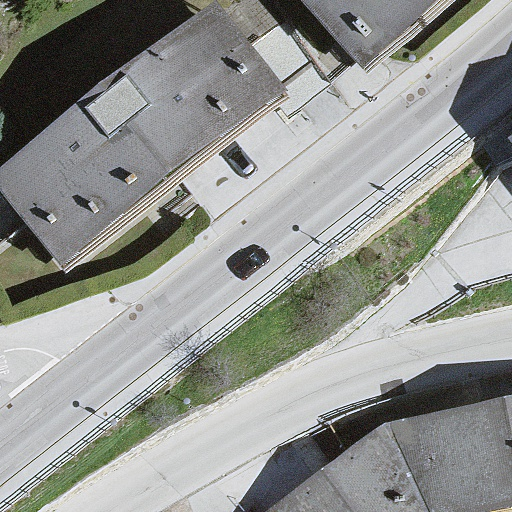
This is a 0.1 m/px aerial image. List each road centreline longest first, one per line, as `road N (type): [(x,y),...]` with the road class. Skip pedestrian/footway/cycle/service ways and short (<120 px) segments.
road 1 (tertiary): [(104,363),(511,42)]
road 2 (residential): [(109,511),(165,472),(347,380),(511,337)]
road 3 (tertiary): [(0,447),(104,363)]
